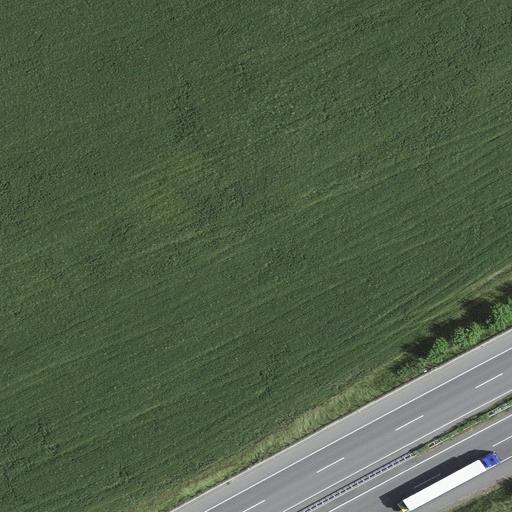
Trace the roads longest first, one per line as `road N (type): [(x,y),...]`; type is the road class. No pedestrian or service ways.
road 1 (motorway): [(511,368),(243,511)]
road 2 (motorway): [(369,511),(511,436)]
